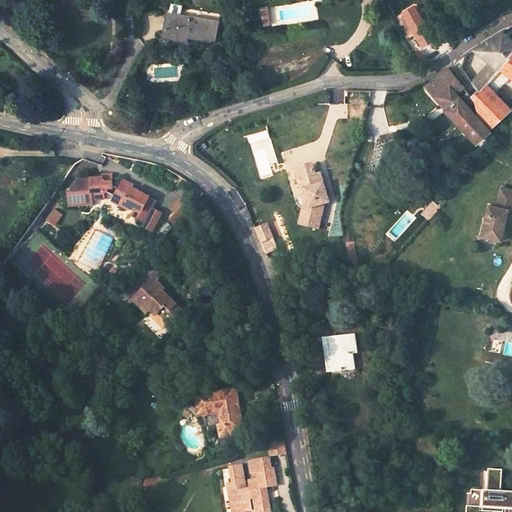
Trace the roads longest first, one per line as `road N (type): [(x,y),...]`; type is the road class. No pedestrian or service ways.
road 1 (tertiary): [(168,155),(222,198),(260,271),(309,511)]
road 2 (residential): [(511,20),(420,76),(327,82),(218,116),(168,155)]
road 3 (residential): [(125,0),(129,44),(106,104),(84,114)]
road 4 (residential): [(0,29),(84,114)]
